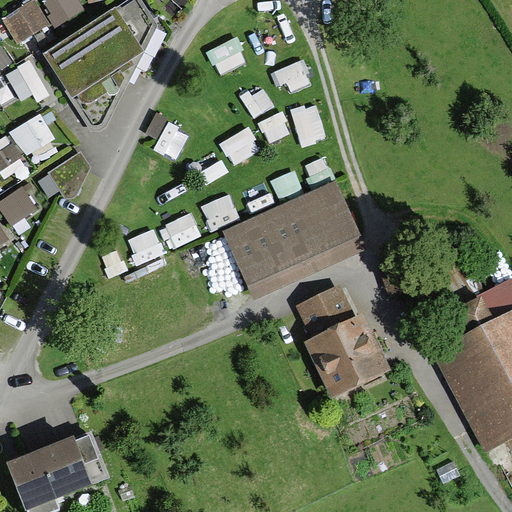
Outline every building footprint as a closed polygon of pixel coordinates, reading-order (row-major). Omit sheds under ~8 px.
[(17,39),(52,22),(40,0),(19,0),(2,8),(17,39)] [(158,22),(137,0),(125,0),(28,54),(92,156),(158,22)] [(83,0),(44,0),(58,21),(86,3),(83,0)] [(260,59),(282,55),(277,31),(255,35),(260,59)] [(237,32),(208,44),(220,71),(248,59),(237,32)] [(0,37),(0,62),(11,56),(0,37)] [(282,86),(310,77),(303,57),(275,66),(282,86)] [(7,71),(0,75),(0,95),(7,108),(23,99),(7,71)] [(302,142),(328,135),(317,99),(292,106),(302,142)] [(179,156),(193,127),(157,110),(148,128),(160,133),(155,144),(179,156)] [(12,123),(22,150),(55,137),(44,111),(12,123)] [(221,140),(237,164),(263,147),(247,122),(221,140)] [(0,134),(0,170),(25,153),(8,128),(0,134)] [(24,179),(0,193),(0,199),(12,219),(39,203),(24,179)] [(364,251),(336,187),(223,237),(251,300),(364,251)] [(192,209),(166,221),(177,244),(203,232),(192,209)] [(0,240),(10,236),(0,217),(0,240)] [(155,224),(129,237),(141,260),(167,248),(155,224)] [(335,399),(384,375),(360,325),(354,328),(338,296),(300,315),(315,347),(311,349),(335,399)] [(511,445),(511,314),(436,353),(490,457),(511,445)] [(34,511),(107,485),(90,440),(10,470),(25,511),(34,511)]
